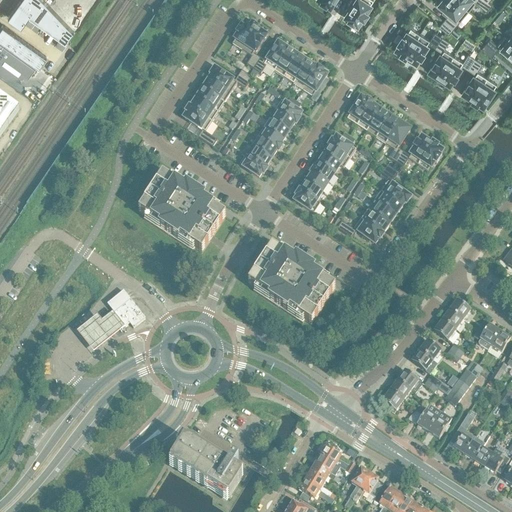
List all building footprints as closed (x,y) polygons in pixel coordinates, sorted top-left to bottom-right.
[(74,31),(43,0),(20,0),(8,17),(21,27),(29,16),(66,42),(74,31)] [(353,0),(344,15),(345,16),(344,17),(353,23),(354,22),(358,24),(363,17),(364,18),(368,11),(367,11),(371,4),(370,4),(373,0),(353,0)] [(441,0),(439,3),(446,10),(443,13),(447,16),(443,21),(447,24),(453,29),(457,24),(468,11),(454,0),(441,0)] [(454,0),(468,11),(475,1),(487,11),(492,4),(489,1),(487,0),(472,0),(473,0),(472,0),(454,0)] [(443,21),(439,26),(449,34),(453,29),(447,24),(443,21)] [(251,28),(246,24),(245,24),(242,29),(241,28),(236,35),(238,36),(234,41),(235,42),(232,46),(242,53),(257,30),(252,26),(251,28)] [(0,28),(0,39),(36,65),(39,67),(46,56),(3,25),(0,28)] [(405,57),(420,34),(410,28),(407,32),(407,31),(403,37),(402,36),(397,43),(399,43),(395,49),(401,52),(400,53),(405,57)] [(246,67),(254,72),(261,61),(253,56),(254,54),(255,55),(259,49),(260,49),(263,44),(262,44),(266,38),(265,37),(266,36),(257,30),(242,53),(251,59),(246,67)] [(429,40),(420,34),(405,57),(414,63),(415,61),(416,62),(420,56),(421,56),(424,52),(423,51),(427,45),(426,44),(427,43),(435,48),(442,37),(435,32),(429,40)] [(489,39),(485,43),(495,52),(500,47),(506,52),(505,52),(511,58),(511,57),(511,41),(509,39),(505,35),(497,45),(489,39)] [(441,54),(440,53),(436,60),(435,59),(432,64),(433,64),(429,71),(430,71),(429,72),(436,77),(438,78),(453,56),(444,49),(449,41),(442,37),(435,48),(442,52),(441,54)] [(0,70),(21,85),(36,65),(0,39),(0,70)] [(495,52),(485,44),(481,49),(491,57),(495,52)] [(265,64),(261,61),(254,72),(261,77),(267,69),(274,74),(288,52),(284,49),(279,45),(278,46),(278,45),(265,64)] [(288,52),(274,74),(283,80),(298,58),(294,56),(294,55),(288,52)] [(453,56),(438,78),(441,80),(448,85),(449,84),(450,84),(454,78),(457,74),(457,73),(461,67),(460,67),(461,65),(468,70),(475,59),(472,56),(468,54),(463,62),(453,56)] [(298,58),(283,80),(293,86),(307,65),(303,62),(304,62),(298,58)] [(473,75),(469,82),(469,81),(466,86),(462,92),(463,93),(463,94),(470,99),(485,76),(481,74),(477,71),(483,63),(479,61),(475,59),(468,70),(473,73),(475,74),(474,76),(473,75)] [(293,86),(302,92),(316,71),(313,68),(307,64),(307,65),(293,86)] [(317,69),(316,71),(302,92),(312,99),(319,89),(319,90),(324,83),(323,83),(327,77),(322,74),(322,73),(317,69)] [(211,77),(209,81),(230,95),(237,86),(245,91),(249,85),(238,78),(234,83),(214,70),(210,76),(211,77)] [(241,73),(238,78),(249,85),(252,80),(241,73)] [(477,104),(478,103),(483,106),(487,100),(487,101),(491,95),(490,95),(494,89),(493,89),(496,84),(491,80),(485,76),(470,99),(471,100),(477,104)] [(205,87),(202,91),(224,105),(230,95),(209,81),(208,81),(204,87),(205,87)] [(199,97),(196,100),(218,115),(224,105),(202,91),(198,96),(199,97)] [(0,96),(0,137),(20,110),(0,96)] [(192,106),(190,110),(212,124),(218,115),(196,100),(192,106)] [(357,128),(371,107),(372,105),(367,102),(366,103),(361,100),(357,105),(352,111),(353,112),(346,121),(357,128)] [(0,137),(0,155),(34,107),(26,101),(20,110),(0,137)] [(275,113),(294,126),(295,126),(299,121),(298,120),(301,116),(281,103),(275,113)] [(371,107),(357,128),(366,134),(380,113),(381,112),(375,108),(374,109),(371,107)] [(187,115),(183,120),(188,123),(188,124),(195,128),(202,132),(197,140),(212,149),(217,142),(205,134),(212,124),(190,110),(189,109),(185,114),(187,115)] [(268,123),(288,135),(294,126),(275,113),(268,123)] [(380,113),(366,134),(376,141),(390,119),(390,118),(384,115),(380,113)] [(390,119),(376,141),(385,147),(399,125),(400,125),(394,121),(393,121),(390,119)] [(282,144),(288,135),(268,123),(262,131),(282,144)] [(399,125),(385,147),(393,152),(388,160),(395,165),(402,154),(397,151),(410,132),(409,132),(409,131),(404,127),(404,128),(399,125)] [(257,140),(276,153),(278,154),(281,148),(280,147),(282,144),(262,131),(257,140)] [(328,148),(329,149),(349,162),(355,152),(336,139),(333,143),(332,142),(328,148)] [(408,162),(417,168),(432,145),(423,139),(422,140),(421,139),(417,146),(416,145),(413,150),(414,150),(410,157),(411,157),(410,159),(402,154),(395,165),(402,170),(408,162)] [(271,161),(276,153),(257,140),(251,148),(271,161)] [(432,145),(417,168),(427,174),(430,170),(431,170),(434,165),(435,166),(440,159),(439,158),(442,153),(437,150),(437,148),(432,145)] [(265,170),(271,161),(251,148),(245,157),(265,170)] [(349,162),(329,149),(323,158),(339,168),(343,171),(349,162)] [(239,167),(259,180),(261,175),(263,176),(266,171),(265,170),(245,157),(239,167)] [(323,158),(317,167),(333,177),(339,168),(323,158)] [(310,175),(312,176),(328,186),(333,177),(317,167),(315,170),(314,170),(310,175)] [(394,181),(398,176),(387,168),(384,173),(394,181)] [(390,186),(394,181),(384,173),(383,173),(380,179),(387,184),(380,194),(401,209),(404,205),(406,206),(410,200),(390,186)] [(312,176),(306,185),(322,195),(328,186),(312,176)] [(201,255),(225,219),(218,214),(220,212),(204,201),(205,200),(187,189),(186,189),(171,179),(169,182),(162,177),(138,214),(145,218),(143,221),(193,254),(194,251),(201,255)] [(306,185),(300,193),(316,204),(322,195),(306,185)] [(316,204),(300,193),(299,192),(295,198),(297,199),(294,203),(313,216),(320,206),(316,204)] [(402,209),(401,209),(380,194),(374,203),(395,218),(397,215),(398,215),(402,209)] [(395,218),(374,203),(367,212),(388,227),(391,224),(395,219),(395,218)] [(389,228),(388,227),(367,212),(361,221),(382,236),(384,233),(385,233),(389,228)] [(341,224),(336,231),(351,241),(356,233),(363,238),(362,239),(369,243),(374,246),(378,242),(379,242),(383,237),(382,236),(361,221),(353,232),(341,224)] [(296,261),(288,256),(280,251),(278,254),(272,249),(248,286),(255,290),(253,293),(302,325),(304,323),(311,327),(335,291),(328,286),(330,283),(314,273),(315,272),(296,260),(296,261)] [(124,294),(107,307),(108,308),(113,314),(114,315),(112,317),(123,331),(130,326),(133,330),(145,321),(131,302),(130,302),(129,301),(125,295),(124,294)] [(449,314),(463,324),(470,313),(456,303),(453,307),(454,308),(449,314)] [(449,314),(442,324),(455,334),(463,324),(449,314)] [(123,331),(112,317),(101,326),(97,321),(77,337),(93,357),(124,333),(123,331)] [(455,334),(442,324),(434,335),(448,344),(455,334)] [(490,349),(499,335),(493,331),(490,328),(480,342),(478,345),(478,347),(487,353),(490,349)] [(500,334),(499,335),(490,349),(501,356),(510,343),(503,338),(504,337),(500,334)] [(419,354),(433,365),(440,355),(426,344),(424,348),(424,349),(420,354),(419,354)] [(450,353),(460,361),(464,356),(454,348),(450,353)] [(460,361),(450,353),(446,358),(457,366),(460,361)] [(433,365),(419,354),(416,358),(417,359),(412,365),(426,375),(433,365)] [(474,372),(477,368),(472,364),(466,373),(476,381),(479,376),(474,372)] [(497,370),(490,382),(495,386),(503,374),(497,370)] [(466,373),(462,378),(472,386),(476,381),(466,373)] [(397,384),(396,385),(410,395),(418,385),(404,374),(401,378),(402,378),(398,384),(397,384)] [(427,382),(437,390),(440,392),(443,387),(430,378),(427,382)] [(462,378),(458,383),(468,391),(472,386),(462,378)] [(437,390),(427,382),(423,388),(434,395),(437,390)] [(458,383),(455,388),(465,395),(468,391),(458,383)] [(390,394),(388,395),(402,406),(410,395),(396,385),(394,388),(390,394)] [(455,388),(451,393),(461,400),(465,395),(455,388)] [(461,400),(451,393),(444,401),(449,405),(452,401),(458,405),(461,400)] [(402,406),(388,395),(387,398),(382,405),(390,410),(389,412),(394,416),(402,406)] [(428,434),(437,421),(441,414),(431,407),(417,428),(421,431),(422,430),(428,434)] [(420,409),(417,414),(421,417),(425,412),(420,409)] [(421,417),(417,414),(417,415),(414,413),(407,422),(415,427),(418,423),(421,417)] [(463,458),(472,444),(475,440),(465,434),(473,421),(467,417),(451,443),(453,444),(452,446),(455,448),(453,451),(463,458)] [(437,421),(428,434),(427,435),(432,438),(433,437),(439,441),(444,433),(446,434),(449,429),(437,421)] [(170,466),(228,502),(240,483),(242,485),(249,474),(238,467),(238,466),(233,462),(227,471),(184,444),(170,466)] [(482,451),(472,444),(463,458),(473,464),(482,451)] [(326,450),(321,459),(335,468),(350,478),(356,469),(351,466),(349,469),(339,463),(341,460),(338,458),(341,454),(331,448),(329,452),(326,450)] [(492,457),(482,451),(473,464),(483,471),(492,457)] [(495,453),(492,457),(483,471),(494,478),(496,475),(499,477),(500,478),(509,463),(495,453)] [(321,459),(315,468),(339,483),(342,479),(332,473),(335,468),(321,459)] [(315,468),(310,476),(325,486),(328,481),(337,487),(339,483),(315,468)] [(356,490),(344,508),(347,511),(353,503),(353,504),(370,478),(361,473),(352,487),(356,490)] [(310,476),(305,484),(329,500),(331,497),(321,491),(325,486),(310,476)] [(370,478),(353,504),(356,505),(360,500),(361,499),(363,497),(363,495),(363,494),(370,498),(374,501),(377,495),(382,489),(377,486),(379,483),(370,478)] [(305,484),(299,493),(314,503),(317,498),(326,504),(331,507),(334,503),(329,500),(305,484)] [(374,501),(372,504),(378,508),(383,511),(381,511),(386,511),(397,495),(389,490),(383,499),(377,495),(374,501)] [(397,495),(386,511),(398,511),(406,501),(397,495)] [(409,511),(414,506),(406,501),(398,511),(409,511)]
